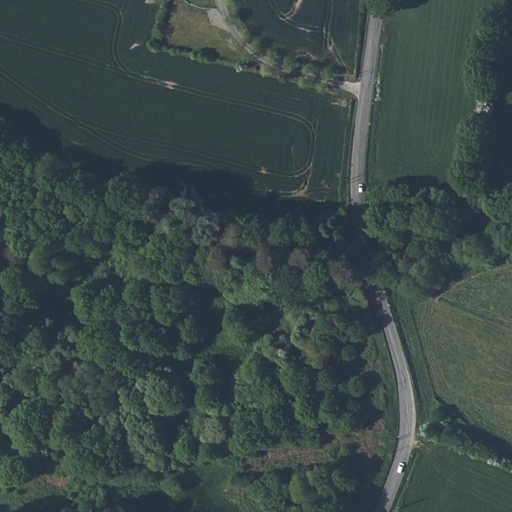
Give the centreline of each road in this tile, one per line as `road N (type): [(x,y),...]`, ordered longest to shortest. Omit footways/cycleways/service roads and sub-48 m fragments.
road 1 (unclassified): [(0,125),(101,188),(309,238),(364,241)]
road 2 (tertiary): [(379,511),(402,453),(407,411),(364,241)]
road 3 (tertiary): [(364,241),(356,184),(377,0)]
